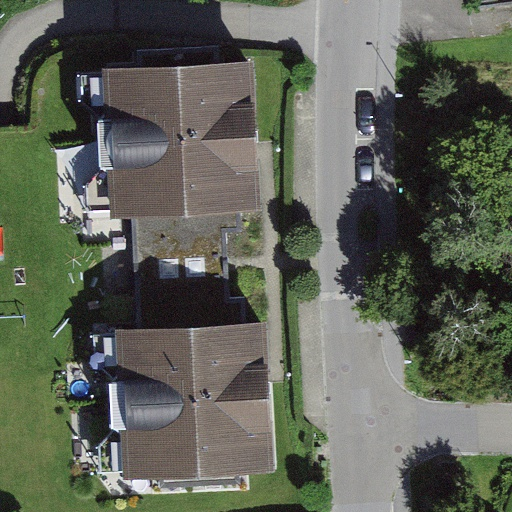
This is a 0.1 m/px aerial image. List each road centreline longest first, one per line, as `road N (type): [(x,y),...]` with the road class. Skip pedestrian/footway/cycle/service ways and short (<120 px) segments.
road 1 (residential): [(361,431),(350,263),(352,0)]
road 2 (residential): [(511,432),(361,431)]
